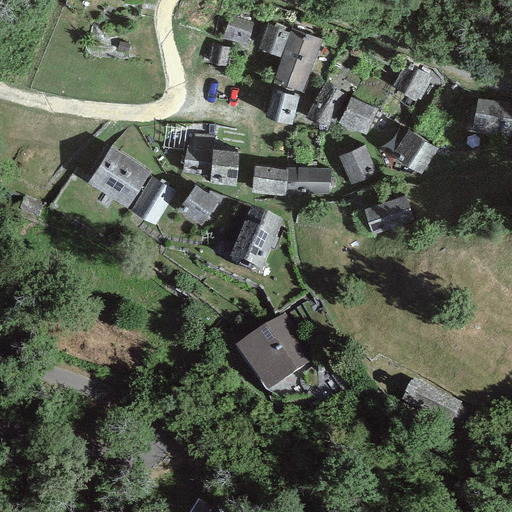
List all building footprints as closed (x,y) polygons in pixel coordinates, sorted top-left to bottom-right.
[(254,23),(229,14),(222,37),(247,46),(254,23)] [(290,31),(267,23),(259,47),(281,55),(271,81),(303,92),(322,38),(291,27),(290,31)] [(229,47),(211,42),(206,61),(225,66),(229,47)] [(429,75),(406,61),(392,84),(416,98),(429,75)] [(347,92),(326,80),(305,118),(326,130),(347,92)] [(299,93),(272,87),(265,114),(292,121),(299,93)] [(378,109),(350,95),(338,120),(366,133),(378,109)] [(511,103),(477,97),(471,127),(511,134),(511,103)] [(438,148),(408,128),(391,154),(421,173),(438,148)] [(187,129),(181,170),(212,174),(211,180),(236,184),(241,148),(217,144),(219,134),(187,129)] [(150,170),(111,144),(88,180),(126,205),(150,170)] [(364,144),(338,155),(351,184),(376,172),(364,144)] [(287,168),(254,165),(251,191),(284,195),(330,194),(330,168),(287,168)] [(176,190),(151,175),(131,209),(155,224),(176,190)] [(218,201),(195,183),(176,209),(200,226),(218,201)] [(405,195),(364,209),(372,233),(413,220),(405,195)] [(282,224),(251,211),(229,262),(260,275),(282,224)] [(317,360),(284,314),(235,350),(268,395),(317,360)] [(462,404),(414,380),(402,405),(449,429),(462,404)]
